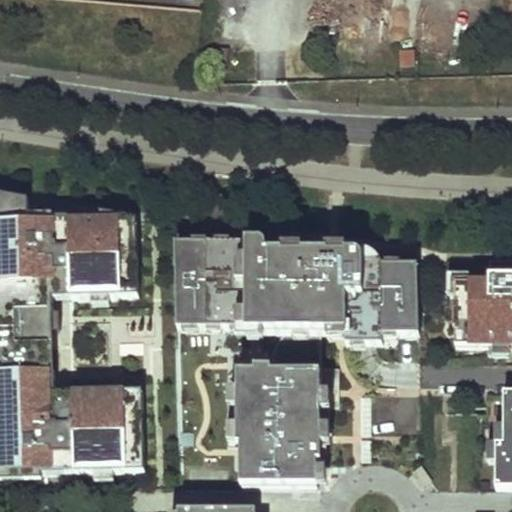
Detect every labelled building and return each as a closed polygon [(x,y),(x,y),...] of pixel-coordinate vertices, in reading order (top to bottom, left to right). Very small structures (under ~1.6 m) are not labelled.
[(29,204),(0,198),(0,478),(146,476),(145,440),(145,428),(144,396),(56,398),(56,378),(53,378),(52,336),(61,336),(61,318),(54,318),(55,304),(72,303),(140,301),(138,249),(138,239),(138,224),(102,218),(102,222),(54,222),(55,220),(30,220),(29,204)] [(264,245),(175,247),(178,332),(247,332),(247,337),(283,338),(278,343),(275,349),(273,355),(272,362),(273,370),(276,376),(282,384),(281,393),(274,398),(242,398),(242,451),(245,451),(245,491),(305,491),(305,482),(318,482),(319,468),(323,468),(322,338),(420,331),(418,261),(383,263),(383,258),(363,258),(358,253),(268,256),(268,249),(264,245)] [(454,289),(454,351),(511,351),(511,264),(505,265),(505,282),(488,282),(487,289),(454,289)] [(488,265),(488,282),(505,282),(505,265),(488,265)] [(495,467),(495,492),(511,492),(511,396),(503,397),(503,432),(503,448),(495,448),(495,467)] [(416,435),(416,398),(374,398),(374,435),(416,435)] [(362,400),(362,437),(371,437),(371,400),(362,400)] [(434,468),(434,490),(476,490),(476,414),(445,414),(445,468),(434,468)] [(495,448),(503,448),(503,432),(495,432),(495,448)] [(194,433),(181,433),(181,448),(194,448),(194,433)] [(371,442),(362,442),(362,464),(371,464),(371,442)] [(487,467),(495,467),(495,448),(487,448),(487,467)] [(432,482),(421,468),(412,475),(423,489),(432,482)] [(490,491),(490,483),(480,483),(480,491),(490,491)]
